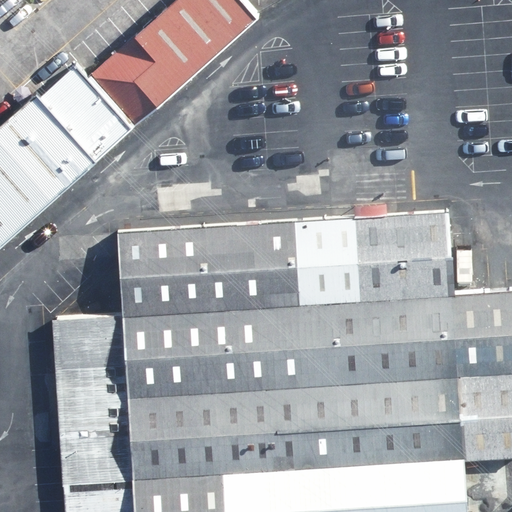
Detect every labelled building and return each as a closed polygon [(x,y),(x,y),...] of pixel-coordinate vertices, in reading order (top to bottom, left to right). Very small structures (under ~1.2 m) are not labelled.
[(0,252),(268,22),(248,0),(152,0),(0,131),(0,252)] [(115,222),(122,309),(460,283),(454,196),(115,222)] [(511,290),(120,321),(126,402),(511,372),(511,290)] [(123,511),(109,316),(34,322),(48,511),(123,511)] [(511,376),(130,406),(136,480),(511,450),(511,376)] [(128,486),(130,511),(469,511),(466,460),(128,486)]
